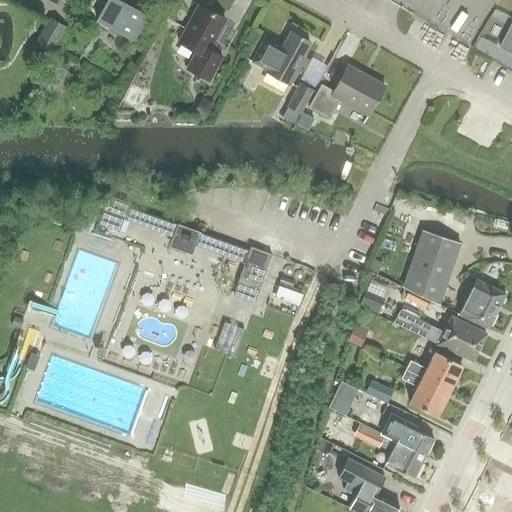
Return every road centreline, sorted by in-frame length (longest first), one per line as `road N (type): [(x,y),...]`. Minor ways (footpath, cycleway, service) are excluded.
road 1 (residential): [(216,210),(339,253),(437,65)]
road 2 (residential): [(437,65),(312,0)]
